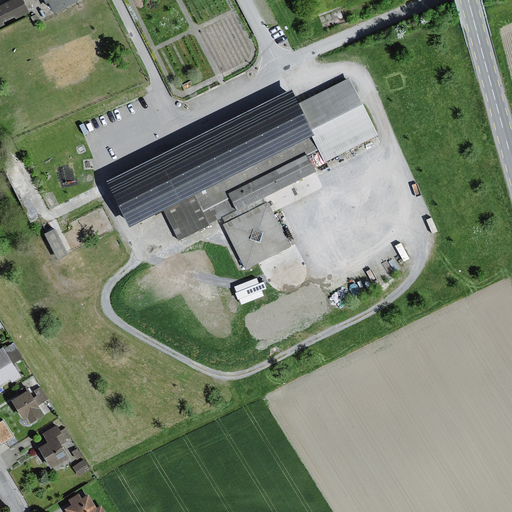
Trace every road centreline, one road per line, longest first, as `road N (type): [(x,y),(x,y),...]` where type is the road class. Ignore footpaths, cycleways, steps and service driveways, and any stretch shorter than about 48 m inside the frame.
road 1 (residential): [(117,0),(184,123),(277,67)]
road 2 (residential): [(277,67),(433,0)]
road 3 (primary): [(511,160),(468,0)]
